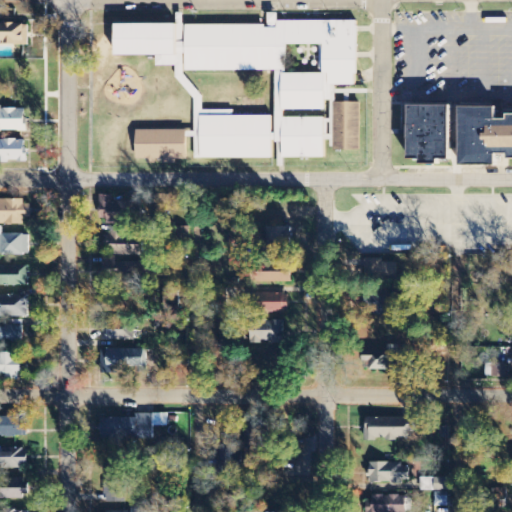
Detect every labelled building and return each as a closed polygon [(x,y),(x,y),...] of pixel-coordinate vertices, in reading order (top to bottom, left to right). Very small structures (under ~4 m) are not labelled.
[(277,73),(275,143),(284,144),(283,158),(325,159),(326,119),(284,118),(285,110),(327,111),(327,101),(332,101),(333,86),(357,86),(359,22),(278,20),(278,16),(269,15),(269,27),(187,25),(186,43),(177,43),(178,25),(116,24),(115,56),(157,57),(157,67),(185,67),(185,70),(277,73)] [(0,44),(29,45),(29,24),(0,24),(0,44)] [(361,103),(335,103),(334,151),(361,151),(361,103)] [(410,162),(440,162),(440,160),(450,160),(451,105),(411,105),(410,162)] [(462,165),(497,165),(497,154),(509,154),(509,158),(511,157),(511,114),(508,114),(508,119),(498,119),(498,106),(462,106),(462,165)] [(26,108),(0,108),(0,132),(26,132),(26,108)] [(196,159),(273,159),(273,117),(196,116),(196,159)] [(137,161),(177,160),(187,159),(187,131),(137,132),(137,161)] [(0,162),(26,163),(26,140),(0,140),(0,162)] [(101,223),(137,223),(136,202),(113,202),(112,196),(100,196),(101,223)] [(0,225),(24,226),(25,219),(31,219),(31,201),(0,200),(0,225)] [(3,235),(3,228),(0,227),(0,256),(30,256),(29,235),(3,235)] [(292,227),(269,228),(270,253),(293,252),(292,227)] [(143,257),(144,235),(107,234),(106,255),(143,257)] [(398,263),(383,264),(383,259),(365,260),(365,281),(398,280),(398,263)] [(103,281),(144,282),(144,263),(104,261),(103,281)] [(0,286),(28,286),(28,266),(0,267),(0,286)] [(292,272),(261,273),(261,284),(292,284),(292,272)] [(290,313),(289,291),(259,292),(260,314),(290,313)] [(0,317),(28,319),(28,296),(0,295),(0,317)] [(365,297),(364,316),(391,316),(391,298),(365,297)] [(285,322),(254,321),(253,343),(284,344),(285,322)] [(23,325),(0,324),(0,341),(23,342),(23,325)] [(135,341),(135,324),(103,325),(103,342),(135,341)] [(399,370),(399,349),(362,350),(362,371),(399,370)] [(147,351),(102,350),(102,370),(147,371),(147,351)] [(0,359),(0,375),(6,375),(6,381),(19,381),(19,373),(22,373),(23,354),(2,354),(2,359),(0,359)] [(102,419),(102,439),(154,439),(154,427),(169,427),(169,415),(139,414),(139,419),(102,419)] [(24,417),(0,418),(0,437),(24,437),(24,417)] [(408,440),(408,433),(415,433),(415,425),(408,426),(408,418),(365,419),(366,441),(408,440)] [(245,450),(268,450),(269,420),(245,419),(245,450)] [(29,450),(0,449),(0,469),(28,470),(29,450)] [(370,464),(370,488),(402,489),(402,482),(410,482),(410,465),(370,464)] [(120,503),(119,470),(107,471),(107,504),(120,503)] [(29,499),(28,479),(0,479),(0,495),(0,500),(29,499)] [(421,492),(449,493),(449,479),(421,479),(421,492)] [(448,507),(448,494),(435,494),(435,507),(448,507)] [(366,511),(405,511),(406,507),(410,507),(410,497),(367,496),(366,511)]
